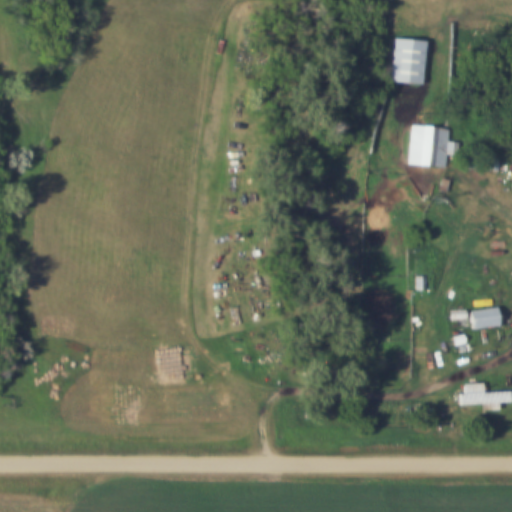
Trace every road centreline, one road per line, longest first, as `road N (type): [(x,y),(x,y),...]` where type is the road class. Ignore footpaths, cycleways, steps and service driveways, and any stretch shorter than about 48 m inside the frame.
road 1 (residential): [(511,461),(0,461)]
road 2 (track): [(254,0),(235,89),(239,234),(267,349),(273,461)]
